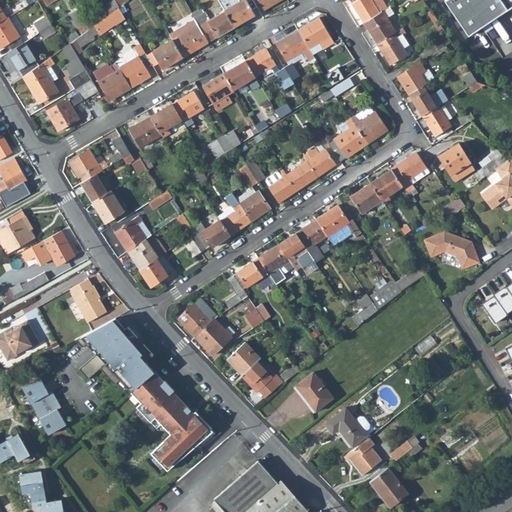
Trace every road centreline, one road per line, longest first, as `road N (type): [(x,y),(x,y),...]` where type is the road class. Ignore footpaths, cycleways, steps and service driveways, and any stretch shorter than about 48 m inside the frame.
road 1 (residential): [(147,313),(411,133),(327,0)]
road 2 (residential): [(321,0),(41,159)]
road 3 (residential): [(41,159),(147,313)]
road 4 (residential): [(511,403),(458,303),(511,257)]
road 5 (residential): [(147,313),(260,431)]
